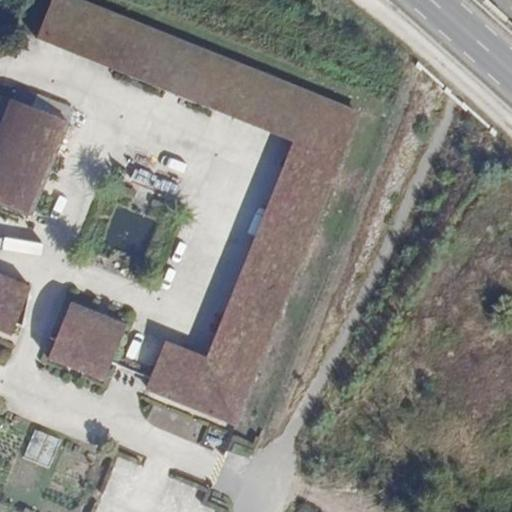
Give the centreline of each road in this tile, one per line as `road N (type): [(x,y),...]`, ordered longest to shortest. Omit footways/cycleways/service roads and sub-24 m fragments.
road 1 (residential): [(503,0),(370,296),(253,511)]
road 2 (unknown): [(265,484),(148,449),(0,379)]
road 3 (track): [(363,0),(511,124)]
